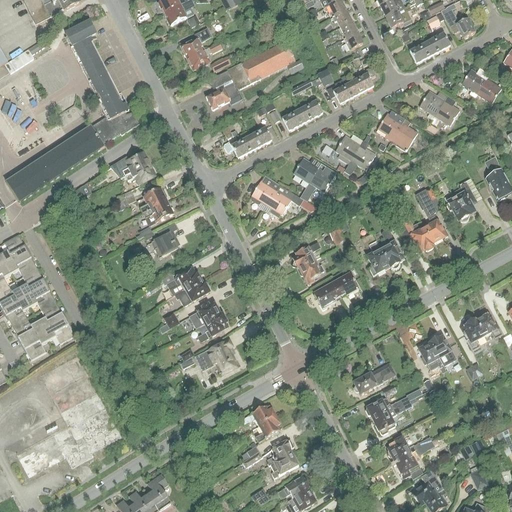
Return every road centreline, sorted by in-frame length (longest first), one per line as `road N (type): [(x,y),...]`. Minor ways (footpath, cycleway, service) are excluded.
road 1 (secondary): [(61,511),(146,454),(298,371)]
road 2 (secondary): [(298,371),(511,254)]
road 3 (residential): [(208,188),(397,87)]
road 4 (residential): [(298,371),(208,188)]
road 5 (residential): [(19,220),(171,118)]
road 6 (residential): [(369,511),(298,371)]
road 7 (residential): [(171,118),(114,7)]
road 8 (residential): [(80,326),(19,220)]
